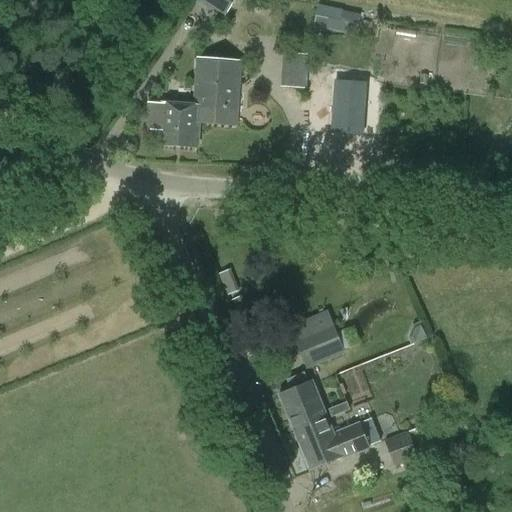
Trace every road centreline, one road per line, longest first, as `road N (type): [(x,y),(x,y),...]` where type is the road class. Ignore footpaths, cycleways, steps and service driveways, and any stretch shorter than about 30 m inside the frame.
road 1 (tertiary): [(511,204),(152,180)]
road 2 (unclassified): [(285,511),(152,180)]
road 3 (tertiary): [(152,180),(113,171),(0,118)]
road 4 (track): [(0,247),(96,199),(113,171)]
